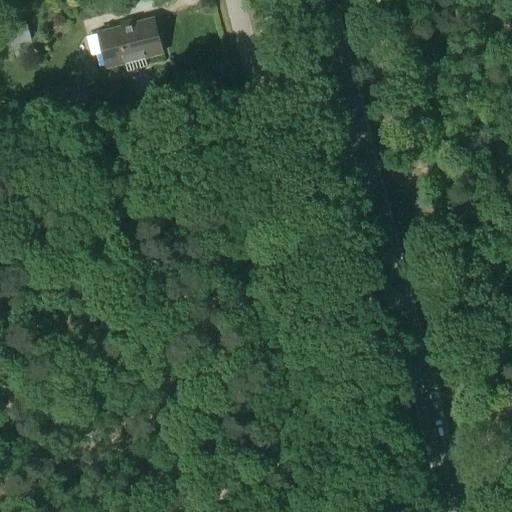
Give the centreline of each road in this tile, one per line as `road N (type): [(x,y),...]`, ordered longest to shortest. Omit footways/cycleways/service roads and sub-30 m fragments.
road 1 (unclassified): [(367,511),(234,0)]
road 2 (secondary): [(455,511),(323,0)]
